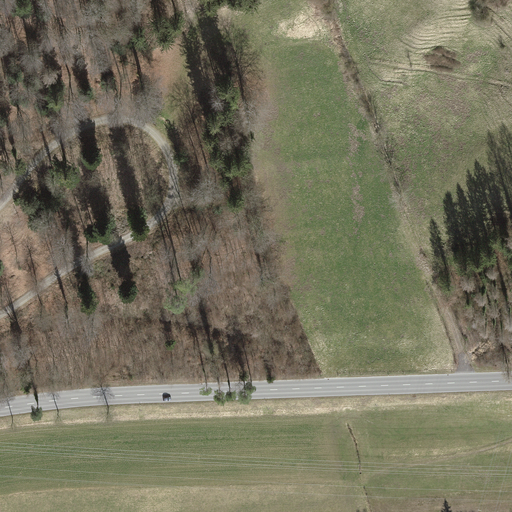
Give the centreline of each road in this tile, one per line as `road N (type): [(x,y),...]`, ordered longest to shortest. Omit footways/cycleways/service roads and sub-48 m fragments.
road 1 (tertiary): [(0,410),(142,395),(511,382)]
road 2 (track): [(0,317),(156,224),(174,203),(176,181),(171,156),(144,128),(114,118),(55,143),(0,208)]
road 3 (track): [(469,384),(325,0)]
